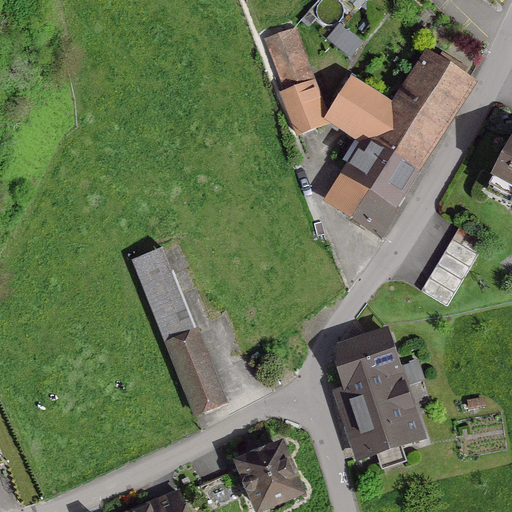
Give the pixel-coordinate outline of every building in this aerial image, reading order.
[(281,96),(297,137),(320,128),(305,87),(310,85),(289,32),(264,41),(285,95),(281,96)] [(415,123),(393,155),(414,170),(469,82),(460,77),(465,70),(440,55),(436,61),(427,56),(393,109),(415,123)] [(415,123),(393,109),(350,81),(329,114),(332,123),(362,142),(342,173),(349,178),(331,206),(380,238),(388,226),(380,220),(414,170),(393,155),(415,123)] [(511,142),(490,183),(511,194),(511,200),(511,202),(511,142)] [(483,244),(457,228),(419,292),(445,308),(483,244)] [(159,250),(133,263),(194,415),(222,404),(192,329),(159,250)] [(420,441),(385,335),(338,351),(336,366),(365,456),(361,457),(362,460),(420,441)] [(278,449),(238,465),(244,479),(241,485),(244,491),(250,494),(257,510),(284,499),(285,500),(293,500),(299,494),(298,486),(293,480),(291,480),(278,449)] [(183,511),(178,497),(142,511),(183,511)]
